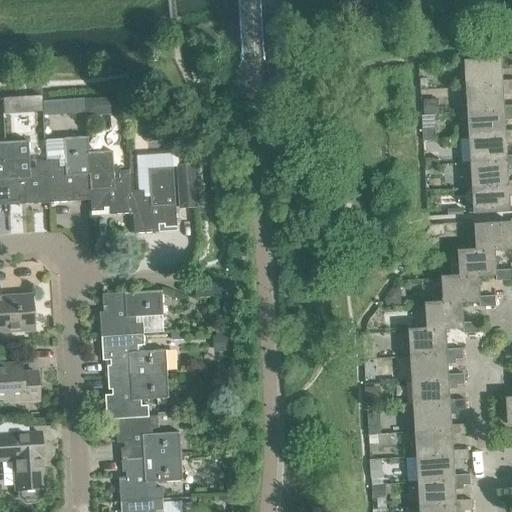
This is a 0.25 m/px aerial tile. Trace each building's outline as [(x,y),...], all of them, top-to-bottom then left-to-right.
[(466,62),(467,88),(503,86),(502,81),(501,67),(511,65),(511,55),(500,56),(501,60),(466,62)] [(467,88),(468,113),(504,111),(504,106),(503,92),(511,91),(511,80),(502,81),(503,86),(467,88)] [(101,100),(83,101),(84,114),(84,117),(102,116),(101,100)] [(438,100),(423,100),(423,116),(438,115),(438,100)] [(63,102),(48,103),(49,116),(63,116),(63,102)] [(468,113),(470,138),(506,136),(505,132),(504,117),(511,116),(511,105),(504,106),(504,111),(468,113)] [(434,129),(422,129),(423,141),(435,140),(434,129)] [(470,138),(471,163),(507,161),(507,157),(506,142),(511,141),(511,131),(505,132),(506,136),(470,138)] [(77,198),(89,197),(90,197),(87,154),(88,154),(87,138),(62,140),(62,141),(44,142),(45,162),(48,204),(72,202),(72,195),(77,194),(77,198)] [(24,205),(48,204),(45,162),(35,162),(35,169),(29,169),(27,142),(3,143),(6,202),(18,202),(18,198),(23,198),(24,205)] [(108,216),(131,214),(132,214),(131,193),(132,193),(130,172),(120,173),(120,179),(114,180),(112,152),(88,154),(87,154),(90,197),(89,197),(90,213),(102,212),(102,209),(107,209),(108,216)] [(471,163),(473,188),(509,186),(508,182),(508,167),(511,166),(511,156),(507,157),(507,161),(471,163)] [(438,158),(424,159),(425,167),(438,166),(438,158)] [(132,214),(131,214),(133,235),(158,233),(157,226),(163,226),(163,229),(175,229),(172,169),(147,171),(149,198),(143,198),(142,192),(132,193),(131,193),(132,214)] [(509,186),(473,188),(475,214),(510,212),(509,192),(511,192),(511,181),(508,182),(509,186)] [(475,225),(477,251),(477,252),(495,251),(495,252),(511,250),(511,241),(511,230),(511,219),(510,220),(511,223),(475,225)] [(421,254),(431,253),(430,241),(420,242),(421,254)] [(459,252),(461,277),(461,278),(478,277),(478,278),(496,277),(496,282),(511,281),(511,271),(496,272),(495,252),(495,251),(477,252),(477,251),(459,252)] [(443,278),(444,303),(444,304),(462,303),(462,304),(480,303),(480,308),(496,308),(495,297),(480,298),(478,278),(478,277),(461,278),(461,277),(443,278)] [(391,289),(382,302),(382,306),(401,306),(400,288),(391,289)] [(100,313),(101,337),(144,335),(164,334),(164,316),(162,291),(103,295),(104,307),(107,307),(107,312),(100,313)] [(0,331),(32,329),(33,329),(31,298),(0,299),(0,331)] [(426,305),(428,330),(428,331),(445,329),(445,330),(463,329),(463,334),(479,333),(478,323),(463,324),(462,304),(462,303),(444,304),(444,303),(426,305)] [(410,331),(411,357),(447,355),(447,350),(445,330),(445,329),(428,331),(428,330),(410,331)] [(216,336),(213,337),(214,353),(230,352),(228,331),(216,331),(216,336)] [(107,366),(108,378),(167,375),(166,351),(138,352),(138,347),(145,346),(144,335),(101,337),(103,361),(110,361),(111,366),(107,366)] [(411,357),(413,382),(448,380),(448,375),(447,361),(462,360),(462,349),(447,350),(447,355),(411,357)] [(0,399),(20,399),(21,403),(37,402),(36,374),(20,374),(19,365),(0,365),(0,399)] [(413,382),(414,407),(450,405),(450,401),(449,386),(464,385),(463,374),(448,375),(448,380),(413,382)] [(107,421),(115,420),(149,418),(149,417),(148,407),(142,407),(141,401),(169,399),(167,375),(108,378),(108,390),(112,390),(112,395),(105,396),(107,421)] [(379,387),(365,388),(365,403),(380,402),(379,387)] [(414,407),(416,432),(451,430),(451,426),(450,411),(466,410),(465,400),(450,401),(450,405),(414,407)] [(121,449),(122,461),(181,457),(180,433),(152,435),(152,429),(158,429),(158,417),(149,417),(149,418),(115,420),(117,444),(124,443),(124,449),(121,449)] [(27,422),(0,423),(0,436),(20,435),(28,434),(27,422)] [(416,432),(417,457),(453,455),(453,451),(452,436),(467,435),(467,425),(451,426),(451,430),(416,432)] [(380,427),(368,428),(368,436),(377,436),(380,435),(380,427)] [(20,435),(0,436),(0,461),(12,461),(14,491),(17,491),(17,499),(23,504),(35,503),(40,497),(40,489),(43,489),(39,434),(28,434),(20,435)] [(377,436),(368,436),(369,445),(378,445),(377,436)] [(417,457),(419,483),(455,480),(454,476),(453,462),(469,461),(468,450),(453,451),(453,455),(417,457)] [(119,478),(120,503),(163,500),(162,489),(155,489),(155,483),(183,482),(181,457),(122,461),(122,473),(126,473),(126,478),(119,478)] [(381,460),(369,461),(370,480),(383,479),(381,460)] [(419,483),(421,508),(456,506),(456,501),(455,487),(470,486),(470,475),(454,476),(455,480),(419,483)] [(385,485),(372,486),(372,499),(376,499),(386,498),(385,485)] [(231,496),(218,497),(219,500),(229,506),(231,506),(231,496)] [(156,511),(163,511),(163,500),(120,503),(120,511),(156,511)] [(421,508),(420,511),(456,511),(472,511),(471,500),(456,501),(456,506),(421,508)]
